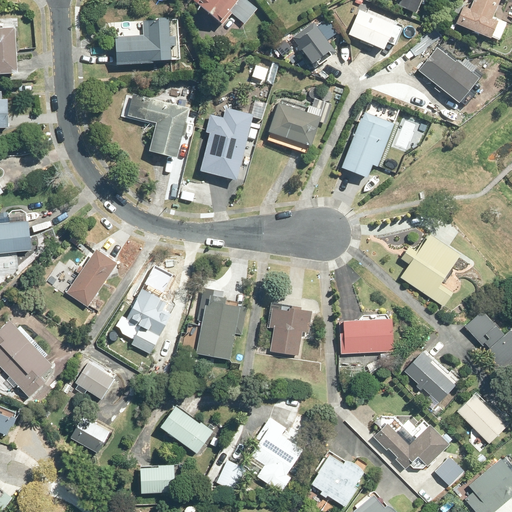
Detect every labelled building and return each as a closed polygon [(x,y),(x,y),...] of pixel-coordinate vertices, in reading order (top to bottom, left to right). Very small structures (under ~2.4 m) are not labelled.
[(246,0),(193,0),(221,23),(230,11),(244,23),(256,8),(246,0)] [(397,0),(396,4),(415,12),(416,10),(421,13),(425,6),(419,3),(420,0),(397,0)] [(472,0),(469,8),(463,5),(456,22),(489,36),(496,20),(490,17),(497,0),(472,0)] [(426,7),(422,17),(430,21),(434,10),(426,7)] [(400,32),(392,28),(396,17),(385,13),(383,19),(358,9),(348,33),(382,48),(385,40),(395,44),(400,32)] [(153,17),(153,20),(141,20),(142,34),(114,35),(115,63),(170,60),(169,59),(179,59),(177,18),(165,19),(165,17),(153,17)] [(291,36),(297,46),(296,46),(299,50),(301,49),(313,67),(334,52),(313,21),(291,36)] [(0,70),(20,69),(16,25),(0,26),(0,70)] [(280,46),(270,52),(273,57),(283,52),(280,46)] [(418,69),(457,101),(477,76),(471,71),(475,67),(464,58),(460,63),(443,49),(441,51),(436,47),(418,69)] [(271,67),(255,61),(250,76),(266,81),(271,67)] [(335,86),(332,93),(339,96),(342,89),(335,86)] [(0,89),(0,124),(11,124),(10,97),(4,97),(4,90),(0,89)] [(127,115),(155,122),(148,149),(176,156),(181,135),(183,135),(186,122),(184,122),(187,108),(132,94),(127,115)] [(276,103),(267,131),(310,144),(317,121),(325,123),(331,103),(313,98),(311,105),(308,104),(307,107),(281,99),(279,103),(276,103)] [(361,112),(340,167),(366,176),(371,163),(376,165),(394,119),(371,110),(372,108),(367,106),(364,113),(361,112)] [(209,132),(199,169),(235,179),(252,114),(225,107),(223,118),(209,114),(205,131),(209,132)] [(409,142),(401,136),(397,142),(405,148),(409,142)] [(0,212),(1,216),(0,216),(0,252),(34,248),(30,218),(11,221),(10,215),(9,215),(8,211),(0,212)] [(439,283),(458,254),(428,234),(417,251),(409,246),(401,258),(409,264),(400,278),(443,306),(452,292),(439,283)] [(94,298),(120,260),(99,246),(68,292),(89,306),(89,305),(97,310),(102,303),(94,298)] [(55,269),(46,280),(59,290),(68,278),(55,269)] [(135,339),(133,343),(151,353),(176,304),(162,297),(164,292),(146,283),(120,331),(135,339)] [(203,297),(199,318),(204,319),(197,352),(231,359),(236,333),(242,334),(248,306),(242,305),(243,303),(229,300),(230,296),(214,292),(212,299),(203,297)] [(270,301),(265,327),(273,328),(269,351),(297,355),(301,331),(307,332),(311,310),(298,308),(299,306),(270,301)] [(481,309),(464,325),(482,345),(484,342),(488,347),(486,349),(494,358),(493,368),(511,388),(511,387),(511,328),(510,328),(503,334),(481,309)] [(0,328),(0,362),(11,374),(7,377),(15,386),(19,383),(30,395),(47,380),(42,374),(54,363),(12,318),(0,329),(0,328)] [(390,360),(389,351),(392,350),(390,318),(338,322),(340,353),(380,351),(380,358),(366,365),(369,373),(386,365),(383,360),(390,360)] [(421,388),(423,389),(417,395),(432,409),(454,384),(429,361),(431,359),(421,350),(403,371),(417,383),(415,386),(420,389),(421,388)] [(77,381),(103,396),(116,375),(90,360),(77,381)] [(473,393),(456,410),(487,440),(504,423),(473,393)] [(179,403),(163,425),(198,452),(216,430),(204,421),(203,422),(179,403)] [(439,403),(431,411),(437,417),(444,409),(439,403)] [(0,411),(0,429),(9,433),(12,425),(14,424),(18,416),(13,414),(12,417),(0,411)] [(84,414),(72,436),(99,450),(111,428),(84,414)] [(388,447),(397,457),(395,459),(405,469),(410,464),(413,467),(422,467),(425,465),(426,466),(449,444),(429,424),(410,442),(402,433),(399,436),(380,415),(373,421),(380,429),(373,436),(385,449),(388,447)] [(250,458),(264,468),(259,475),(282,491),(292,477),(287,473),(305,448),(283,432),(287,427),(272,417),(257,437),(262,440),(250,458)] [(313,483),(324,490),(322,492),(328,496),(330,493),(348,505),(360,486),(357,484),(367,469),(365,466),(362,464),(359,461),(356,460),(353,458),(349,458),(347,460),(332,450),(329,450),(316,470),(320,472),(313,483)] [(449,457),(434,472),(449,486),(463,471),(449,457)] [(469,486),(473,491),(463,500),(474,511),(492,511),(511,495),(511,472),(500,458),(469,486)] [(229,459),(218,481),(236,491),(248,468),(229,459)] [(160,466),(142,466),(143,491),(177,490),(176,463),(160,463),(160,466)] [(353,511),(400,511),(399,509),(396,507),(393,504),(390,503),(388,504),(379,493),(378,491),(377,490),(375,490),(373,490),(356,505),(358,508),(353,511)]
